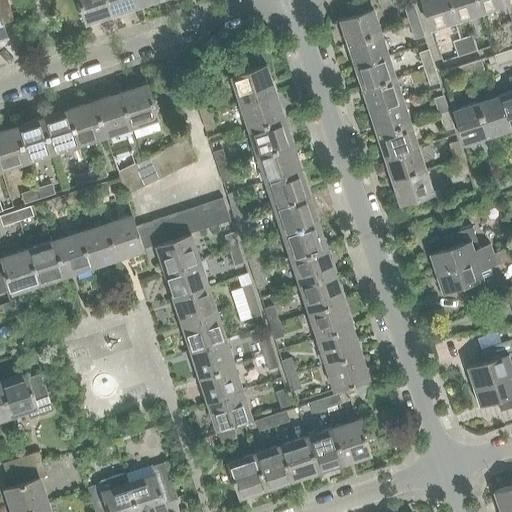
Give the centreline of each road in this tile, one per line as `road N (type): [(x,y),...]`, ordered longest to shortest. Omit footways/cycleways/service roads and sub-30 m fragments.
road 1 (residential): [(445,468),(289,0)]
road 2 (residential): [(0,82),(273,0)]
road 3 (residential): [(307,511),(445,468)]
